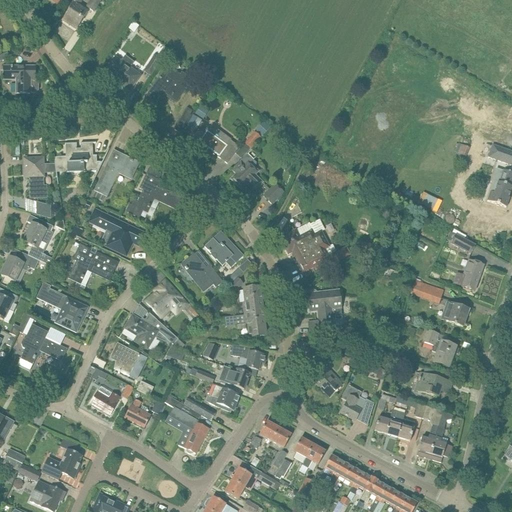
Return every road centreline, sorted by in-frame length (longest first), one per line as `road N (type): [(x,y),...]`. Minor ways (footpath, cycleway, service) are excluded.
road 1 (residential): [(63,412),(107,311),(211,197)]
road 2 (unclassified): [(456,502),(511,289)]
road 3 (residential): [(290,392),(272,278),(211,197)]
road 4 (unclassified): [(456,502),(303,420),(290,392)]
road 5 (residential): [(211,197),(96,98)]
road 6 (residential): [(290,392),(259,405),(198,490)]
road 7 (residential): [(96,98),(51,53),(17,0)]
road 8 (residential): [(198,490),(177,511),(93,471)]
